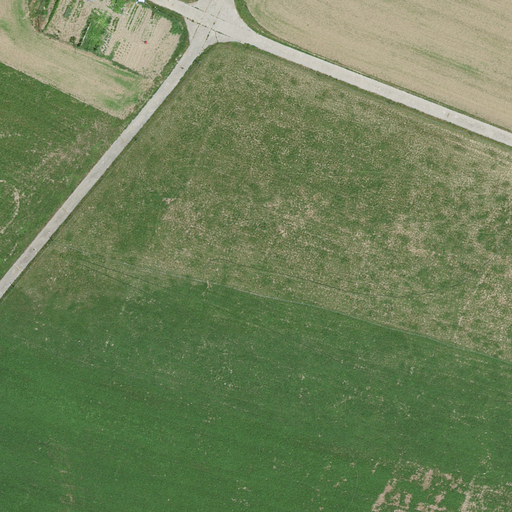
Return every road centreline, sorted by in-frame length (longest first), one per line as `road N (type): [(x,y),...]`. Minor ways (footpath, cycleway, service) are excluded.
road 1 (track): [(159,0),(511,139)]
road 2 (track): [(214,22),(0,287)]
